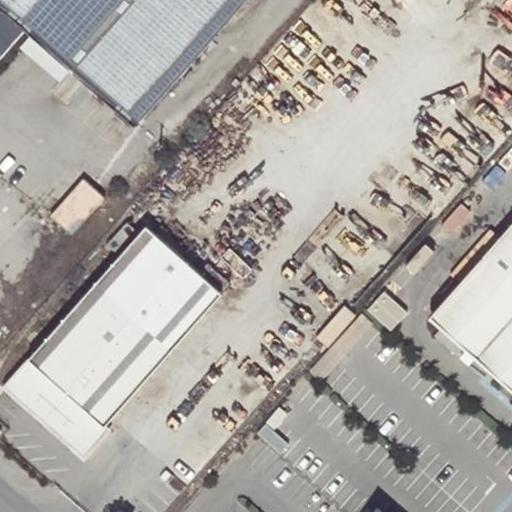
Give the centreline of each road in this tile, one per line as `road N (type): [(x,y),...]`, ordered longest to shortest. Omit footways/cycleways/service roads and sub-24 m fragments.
road 1 (unknown): [(302,0),(139,154),(108,172),(48,166)]
road 2 (unknown): [(187,511),(217,474),(242,467),(281,484),(301,511)]
